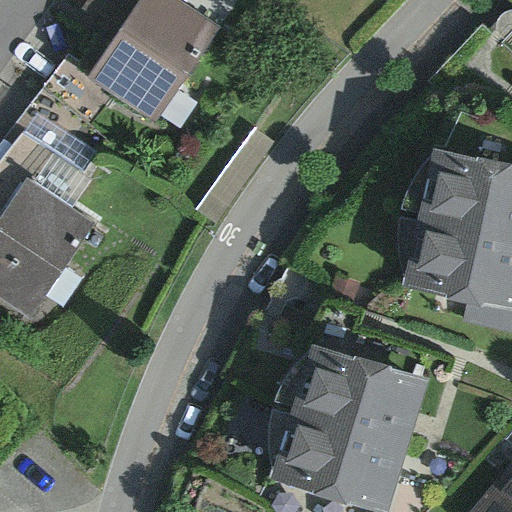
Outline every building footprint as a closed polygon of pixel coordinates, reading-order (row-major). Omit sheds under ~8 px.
[(108,20),(121,0),(81,0),(81,1),(108,20)] [(185,0),(144,0),(91,69),(154,118),(223,29),(185,0)] [(511,177),(442,161),(427,221),(511,241),(511,177)] [(88,231),(19,179),(0,203),(0,290),(26,311),(88,231)] [(511,241),(427,221),(413,282),(511,305),(511,241)] [(417,390),(316,359),(298,418),(399,449),(417,390)] [(399,449),(298,418),(280,477),(380,509),(399,449)] [(511,511),(511,480),(483,511),(511,511)]
